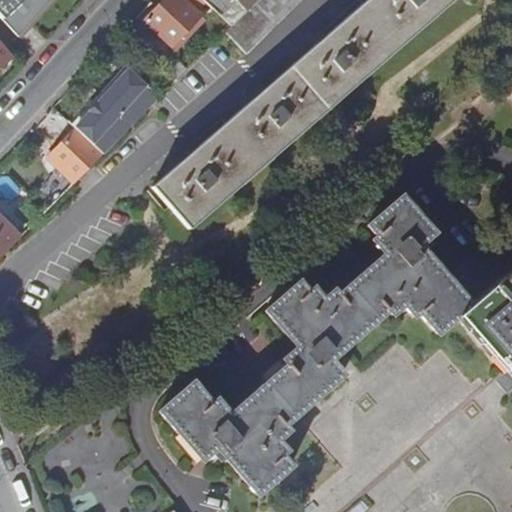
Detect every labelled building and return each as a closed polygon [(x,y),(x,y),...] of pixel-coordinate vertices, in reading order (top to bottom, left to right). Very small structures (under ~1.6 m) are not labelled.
[(0,0),(0,19),(18,38),(52,0),(0,0)] [(205,4),(201,0),(164,0),(144,22),(172,48),(201,17),(196,12),(205,4)] [(151,187),(189,230),(452,0),(366,0),(327,35),(320,27),(313,33),(306,35),(315,45),(263,91),(256,82),(250,87),(243,91),(252,100),(189,155),(182,146),(176,152),(168,154),(177,165),(151,187)] [(257,0),(201,0),(205,4),(229,27),(257,0)] [(300,0),(259,0),(226,33),(246,54),(300,0)] [(0,47),(0,65),(9,58),(0,47)] [(158,98),(128,71),(116,84),(145,111),(153,103),(158,98)] [(145,111),(116,84),(89,113),(75,129),(76,130),(103,155),(116,142),(103,131),(117,116),(130,128),(146,113),(145,111)] [(89,113),(82,106),(67,121),(75,129),(89,113)] [(130,128),(117,116),(103,131),(116,142),(130,128)] [(103,155),(76,130),(48,159),(74,183),(103,155)] [(159,413),(202,462),(216,449),(258,496),(291,467),(281,457),(287,452),(278,442),(288,432),(284,428),(343,377),(330,361),(387,311),(391,316),(403,306),(412,318),(417,313),(436,334),(456,317),(511,381),(511,511),(511,269),(471,305),(419,245),(433,233),(400,195),(367,225),(376,236),(371,240),(384,255),(338,295),(334,290),(323,300),(314,289),(309,293),(299,282),(265,312),(297,348),(283,360),(287,365),(230,416),(216,401),(211,406),(192,384),(159,413)] [(0,218),(0,256),(19,238),(0,218)] [(46,404),(26,421),(38,434),(58,417),(46,404)]
